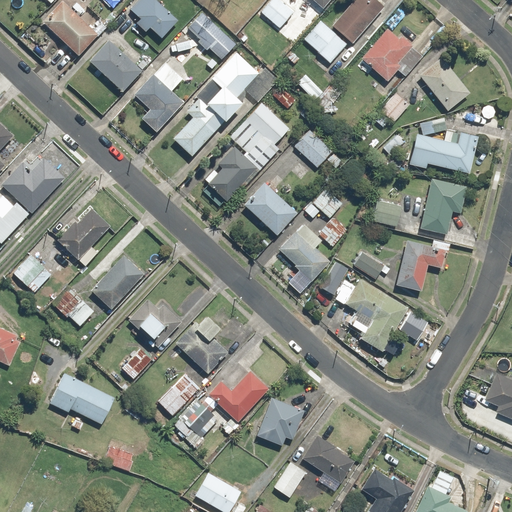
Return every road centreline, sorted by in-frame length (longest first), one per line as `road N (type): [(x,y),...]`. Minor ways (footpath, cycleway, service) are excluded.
road 1 (residential): [(0,58),(294,335),(395,411)]
road 2 (residential): [(414,424),(482,299),(511,195)]
